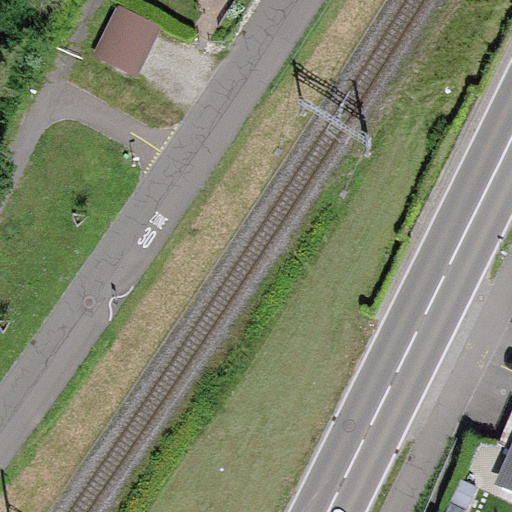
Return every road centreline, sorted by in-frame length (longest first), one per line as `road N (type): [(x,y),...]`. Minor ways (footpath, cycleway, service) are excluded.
road 1 (residential): [(0,423),(186,169),(294,0)]
road 2 (primary): [(328,511),(511,139)]
